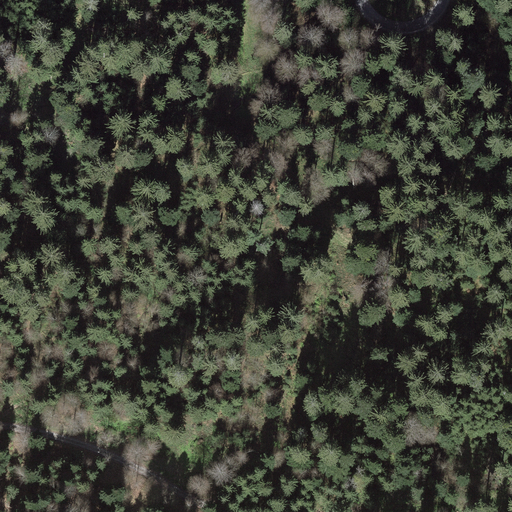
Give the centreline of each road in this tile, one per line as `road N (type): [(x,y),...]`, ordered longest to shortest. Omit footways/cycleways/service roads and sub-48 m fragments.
road 1 (track): [(244,0),(242,90),(253,129),(348,244),(393,244),(459,199),(482,193),(511,200)]
road 2 (track): [(0,423),(104,450),(223,511)]
